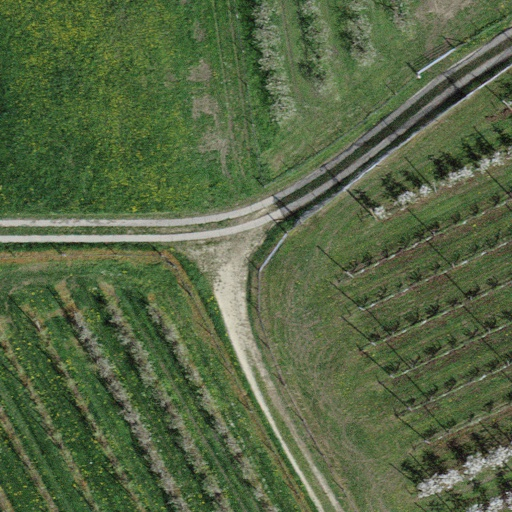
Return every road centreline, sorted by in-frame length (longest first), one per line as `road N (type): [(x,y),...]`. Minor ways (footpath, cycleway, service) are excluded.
road 1 (track): [(230,233),(511,42)]
road 2 (track): [(230,233),(260,390),(334,511)]
road 3 (track): [(0,233),(230,233)]
